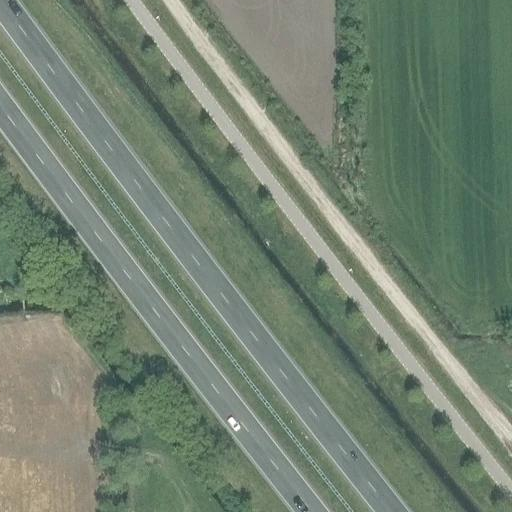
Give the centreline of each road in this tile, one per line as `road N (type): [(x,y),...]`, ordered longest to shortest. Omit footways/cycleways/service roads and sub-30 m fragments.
road 1 (trunk): [(391,511),(0,1)]
road 2 (track): [(511,436),(171,0)]
road 3 (trunk): [(0,107),(312,511)]
